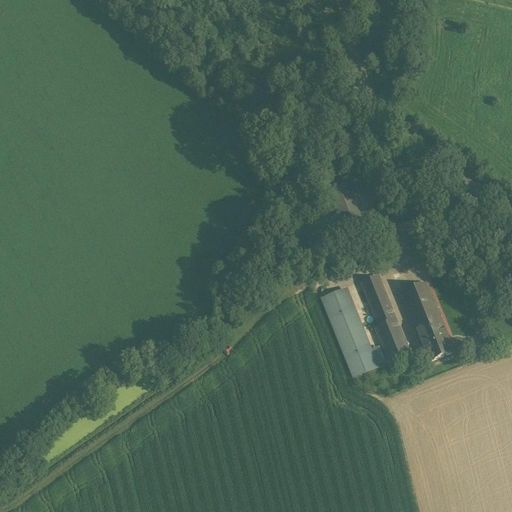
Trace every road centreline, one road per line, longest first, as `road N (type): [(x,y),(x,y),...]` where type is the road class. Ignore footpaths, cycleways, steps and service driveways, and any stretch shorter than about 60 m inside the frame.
road 1 (unclassified): [(343,0),(369,101),(511,216)]
road 2 (track): [(365,94),(351,126),(354,174),(391,272)]
